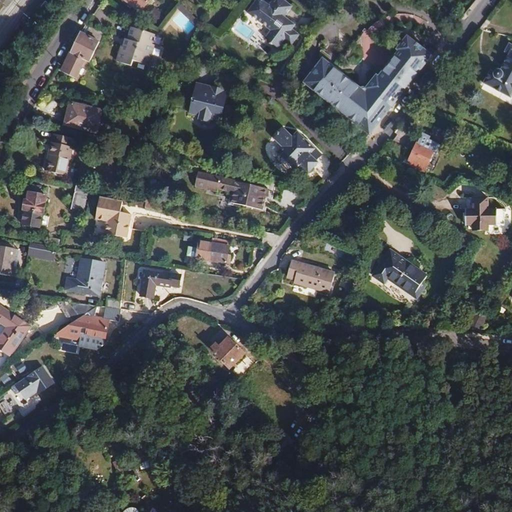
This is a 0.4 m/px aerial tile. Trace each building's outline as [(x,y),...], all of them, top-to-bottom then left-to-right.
[(124,0),(141,12),(149,0),(124,0)] [(265,39),(278,48),(284,40),(287,43),(291,45),(299,35),(292,29),(295,25),(284,17),(292,7),(283,0),(273,0),(266,9),(265,8),(256,20),(271,30),(265,39)] [(76,78),(84,60),(90,63),(100,41),(101,42),(105,33),(89,27),(85,35),(81,33),(69,56),(62,71),(76,78)] [(148,66),(154,45),(152,44),(155,35),(132,28),(129,38),(127,45),(122,46),(117,62),(129,66),(131,60),(148,66)] [(366,50),(375,35),(366,30),(357,44),(366,50)] [(405,89),(431,56),(408,38),(398,50),(400,52),(379,79),(377,77),(368,89),(369,90),(366,95),(323,60),(305,83),(370,134),(405,89)] [(484,83),(503,92),(505,89),(511,92),(511,44),(508,43),(504,51),(508,53),(504,63),(505,64),(502,71),(497,69),(494,70),(493,72),(490,70),(484,83)] [(211,88),(197,85),(190,113),(199,115),(211,118),(220,121),(223,112),(225,103),(222,102),(224,91),(211,88)] [(102,111),(70,103),(67,114),(64,125),(97,133),(102,111)] [(304,138),(297,131),(292,136),(284,129),(280,132),(279,131),(276,134),(277,135),(274,139),(282,147),(276,152),(294,169),(299,164),(308,173),(318,162),(316,160),(307,152),(312,147),(304,138)] [(66,176),(72,147),(74,138),(55,134),(53,143),(52,143),(50,149),(49,155),(50,155),(46,171),(66,176)] [(411,159),(414,160),(426,167),(433,152),(418,145),(418,144),(411,159)] [(312,147),(307,152),(316,160),(321,155),(312,147)] [(426,167),(414,160),(412,163),(425,169),(426,167)] [(267,190),(198,172),(195,187),(217,192),(217,189),(231,192),(233,193),(231,203),(241,206),(262,211),(267,190)] [(83,212),(89,184),(78,182),(72,209),(83,212)] [(30,185),(29,193),(27,201),(25,200),(24,205),(23,210),(24,210),(22,225),(39,228),(42,213),(43,213),(46,196),(39,195),(40,187),(30,185)] [(241,208),(241,206),(231,203),(233,193),(231,192),(229,205),(241,208)] [(145,198),(132,195),(131,204),(143,206),(145,198)] [(490,195),(475,195),(475,202),(475,208),(467,208),(467,223),(475,223),(475,228),(491,227),(491,222),(499,222),(499,206),(490,206),(490,195)] [(145,209),(162,212),(163,204),(147,201),(145,209)] [(197,259),(226,264),(230,241),(214,238),(213,244),(199,242),(198,249),(189,248),(188,255),(197,257),(197,259)] [(28,256),(53,260),(54,252),(47,251),(48,246),(30,243),(28,256)] [(0,274),(10,276),(12,266),(15,249),(0,245),(0,274)] [(20,250),(15,249),(12,266),(17,267),(20,250)] [(424,283),(391,255),(371,277),(381,286),(385,282),(411,304),(421,293),(418,290),(424,283)] [(99,296),(105,263),(81,258),(77,280),(68,278),(67,284),(66,290),(99,296)] [(334,274),(293,261),(288,275),(296,277),(295,281),(328,291),(334,274)] [(145,271),(140,297),(153,299),(155,285),(169,287),(169,286),(179,287),(181,275),(172,274),(171,275),(145,271)] [(105,307),(120,309),(121,301),(107,298),(105,307)] [(91,316),(88,312),(97,306),(58,300),(58,303),(71,324),(55,335),(79,340),(80,337),(80,334),(93,336),(106,338),(109,319),(91,316)] [(31,327),(1,306),(0,307),(0,323),(6,327),(0,336),(0,349),(10,356),(31,327)] [(480,311),(473,324),(485,329),(491,316),(480,311)] [(245,352),(230,337),(220,346),(217,342),(213,346),(231,366),(245,352)] [(289,355),(294,349),(290,345),(285,351),(289,355)] [(305,359),(294,349),(289,355),(299,364),(305,359)] [(42,366),(12,387),(16,394),(21,390),(27,398),(38,391),(40,393),(54,384),(42,366)] [(315,410),(308,403),(304,407),(311,414),(315,410)] [(294,441),(284,434),(277,444),(287,451),(294,441)] [(137,445),(139,452),(149,450),(147,442),(137,445)] [(149,450),(139,452),(138,453),(140,461),(151,457),(153,462),(158,461),(154,448),(149,450)] [(151,511),(152,511),(145,504),(141,502),(139,502),(138,502),(135,503),(133,503),(132,505),(130,507),(130,509),(130,511),(151,511)]
